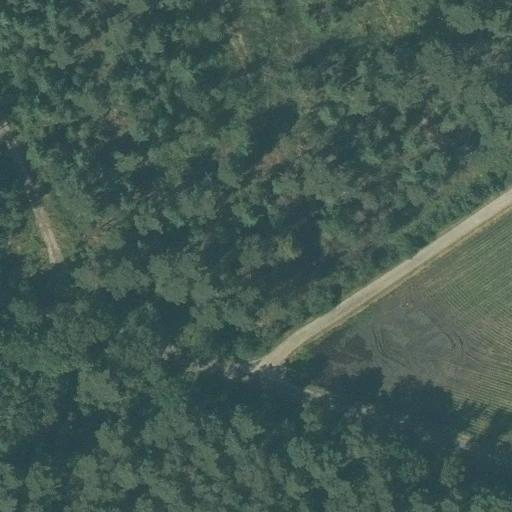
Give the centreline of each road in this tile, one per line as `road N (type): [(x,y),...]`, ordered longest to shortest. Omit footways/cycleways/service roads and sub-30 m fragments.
road 1 (unclassified): [(0,300),(511,459)]
road 2 (track): [(243,376),(511,189)]
road 3 (track): [(75,323),(0,138)]
